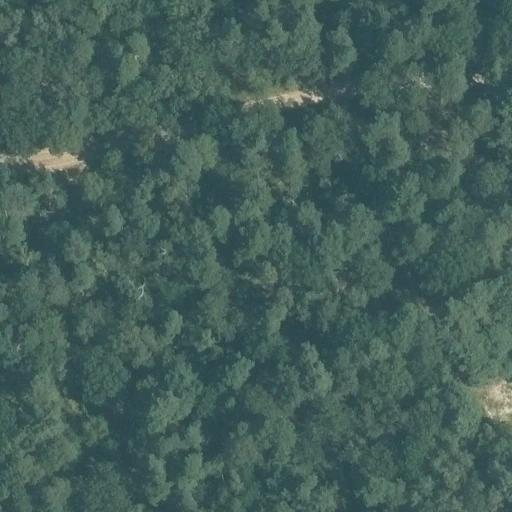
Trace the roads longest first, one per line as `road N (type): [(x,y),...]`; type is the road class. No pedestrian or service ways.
road 1 (track): [(0,163),(320,92),(511,73)]
road 2 (track): [(79,511),(72,268),(81,151)]
